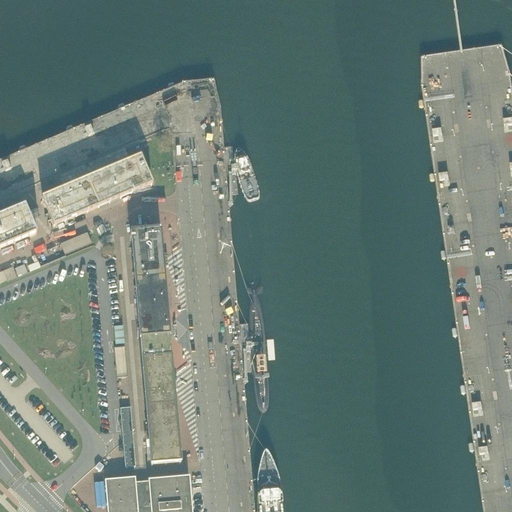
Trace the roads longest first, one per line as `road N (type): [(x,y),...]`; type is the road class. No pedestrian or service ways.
road 1 (unclassified): [(190,205),(216,511)]
road 2 (unclassified): [(0,297),(95,259),(109,436),(100,449)]
road 3 (unclassified): [(0,187),(175,115),(183,122),(190,205)]
road 4 (unclassified): [(119,212),(142,471)]
road 5 (unclassified): [(0,332),(100,449)]
road 6 (unclassified): [(0,260),(119,212)]
